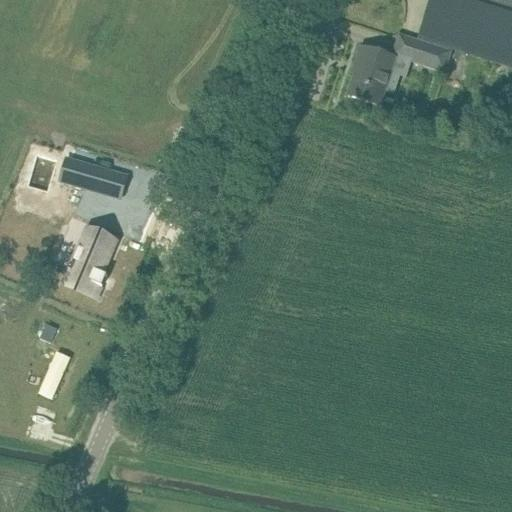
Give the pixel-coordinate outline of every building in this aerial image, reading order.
[(511,0),(430,0),(419,37),(511,67),(511,0)] [(444,73),(451,53),(418,42),(411,63),(444,73)] [(379,107),(384,92),(394,95),(400,76),(390,73),(395,59),(360,48),(354,65),(357,66),(347,96),(379,107)] [(66,160),(60,180),(96,191),(99,183),(102,171),(66,160)] [(74,216),(81,200),(71,196),(65,212),(74,216)] [(74,263),(68,277),(100,290),(110,266),(107,265),(120,234),(91,222),(75,259),(74,259),(74,260),(72,259),(72,261),(71,260),(70,262),(74,263)]
